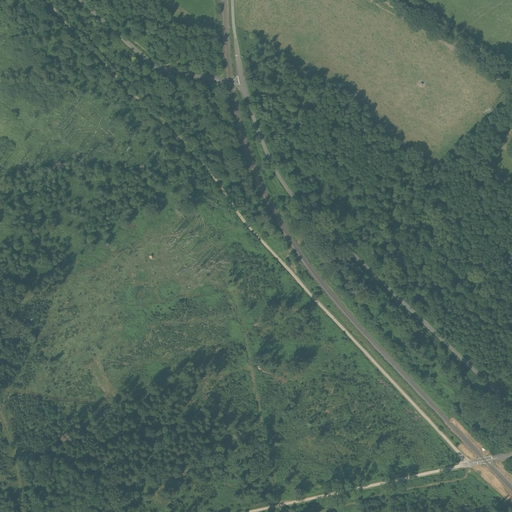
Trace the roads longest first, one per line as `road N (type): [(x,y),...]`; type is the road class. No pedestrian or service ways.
road 1 (track): [(45,0),(468,463)]
road 2 (unknown): [(50,0),(470,463)]
road 3 (unclassified): [(244,85),(299,205),(511,401)]
road 4 (track): [(242,511),(511,455)]
road 5 (unclassified): [(244,85),(153,65),(82,0)]
